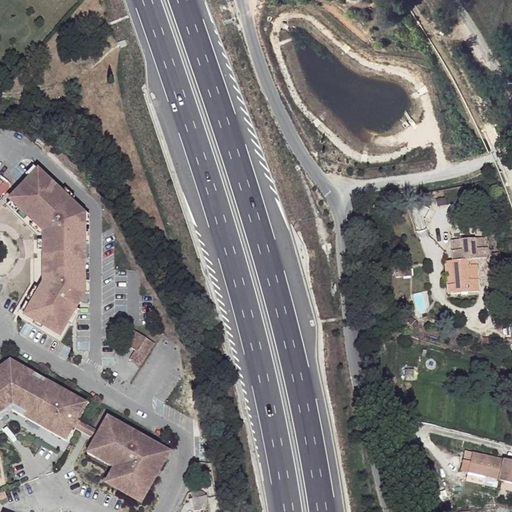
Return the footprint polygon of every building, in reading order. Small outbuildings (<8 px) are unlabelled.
[(37,170),(9,201),(43,233),(42,284),(24,316),(57,337),(83,294),(84,215),(37,170)] [(462,240),(463,251),(470,250),(471,260),(486,259),(485,249),(475,250),(474,239),(462,240)] [(471,260),(470,250),(463,251),(452,252),(453,262),(455,285),(447,286),(448,295),(478,292),(476,266),(472,266),(471,260)] [(455,285),(453,262),(445,262),(447,286),(455,285)] [(396,278),(404,277),(403,267),(395,268),(396,278)] [(135,352),(130,360),(139,365),(152,344),(132,331),(124,344),(135,352)] [(0,481),(1,481),(0,474),(0,422),(16,412),(68,444),(77,430),(90,408),(14,365),(0,373),(0,481)] [(406,377),(413,377),(414,370),(406,369),(406,377)] [(172,456),(110,420),(101,435),(97,442),(89,456),(117,472),(108,486),(141,505),(150,489),(152,490),(172,456)] [(101,435),(81,423),(77,430),(97,442),(101,435)] [(473,452),(470,462),(468,473),(487,478),(499,481),(504,460),(473,452)] [(460,472),(468,473),(470,462),(463,460),(460,472)] [(511,461),(504,460),(499,481),(511,484),(511,461)] [(485,485),(487,478),(468,473),(466,481),(485,485)] [(194,492),(193,508),(206,509),(207,493),(194,492)]
